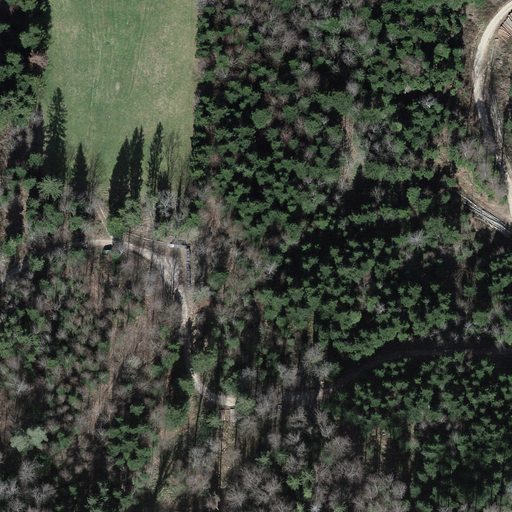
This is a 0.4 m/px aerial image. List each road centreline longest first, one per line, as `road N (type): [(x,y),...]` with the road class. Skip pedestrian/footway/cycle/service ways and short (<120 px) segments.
road 1 (track): [(0,279),(38,255),(87,240),(146,250),(181,293),(197,388),(222,401),(299,398),(406,353),(511,350)]
road 2 (track): [(511,188),(478,74),(481,48),(511,5)]
